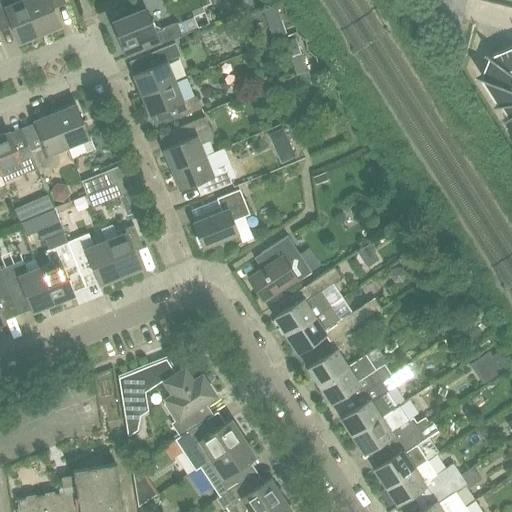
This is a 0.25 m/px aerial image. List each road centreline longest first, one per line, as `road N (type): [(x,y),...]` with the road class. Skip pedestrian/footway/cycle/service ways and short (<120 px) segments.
road 1 (residential): [(354,511),(217,302),(198,292)]
road 2 (residential): [(198,292),(108,64)]
road 3 (residential): [(198,292),(0,367)]
road 4 (residential): [(108,64),(96,33),(0,72)]
